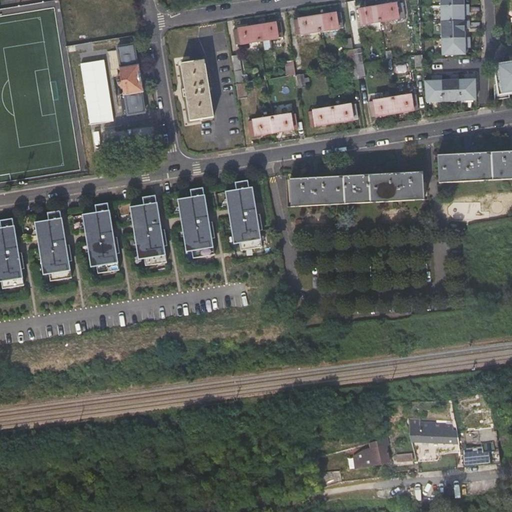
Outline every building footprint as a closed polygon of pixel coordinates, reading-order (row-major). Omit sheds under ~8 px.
[(399,1),(352,9),(355,24),(402,16),(399,1)] [(468,11),(467,3),(462,3),(444,4),(444,20),(463,20),(463,14),(463,11),(468,11)] [(339,11),(292,19),(294,34),(342,26),(339,11)] [(468,28),(468,20),(463,20),(444,20),(445,37),(463,36),(463,28),(468,28)] [(279,21),(232,29),(234,44),(282,36),(279,21)] [(469,44),(468,36),(463,36),(445,37),(446,54),(464,53),(464,47),(464,44),(469,44)] [(126,100),(123,100),(121,101),(124,116),(128,116),(128,117),(145,114),(141,93),(144,93),(139,67),(137,67),(133,45),(117,48),(117,51),(107,53),(110,71),(120,70),(121,76),(119,80),(119,81),(117,82),(117,85),(120,84),(120,87),(123,88),(124,95),(125,95),(126,100)] [(360,49),(353,50),(355,63),(362,62),(360,49)] [(352,50),(344,51),(347,65),(354,63),(352,50)] [(236,52),(230,53),(232,68),(239,67),(236,52)] [(419,53),(411,54),(413,68),(421,67),(419,53)] [(185,89),(184,89),(183,89),(184,96),(186,96),(188,108),(192,107),(194,120),(213,117),(204,60),(184,64),(187,79),(183,79),(185,89)] [(292,60),(286,61),(288,74),(294,73),(292,60)] [(395,65),(397,72),(409,70),(407,62),(395,65)] [(511,62),(509,63),(509,62),(492,65),(497,95),(511,92),(511,62)] [(362,63),(355,64),(357,78),(364,77),(362,63)] [(355,64),(347,66),(349,79),(357,78),(355,64)] [(239,67),(232,68),(235,81),(241,80),(239,67)] [(302,73),(295,74),(297,87),(304,86),(302,73)] [(474,99),(473,77),(473,73),(465,73),(465,78),(462,79),(457,79),(457,100),(474,99)] [(440,79),(440,74),(432,75),(433,80),(430,80),(422,80),(424,101),(441,100),(440,79)] [(457,79),(456,74),(449,74),(449,79),(440,79),(441,100),(457,100),(457,79)] [(243,81),(235,82),(237,96),(245,95),(243,81)] [(414,93),(367,101),(369,116),(417,108),(414,93)] [(354,103),(307,111),(310,126),(357,118),(354,103)] [(294,113),(247,120),(250,135),(297,128),(294,113)] [(511,177),(511,150),(509,151),(472,153),(466,153),(438,154),(439,182),(511,177)] [(403,173),(396,173),(359,175),(353,175),(315,177),(308,177),(290,178),(291,205),(423,198),(422,172),(403,173)] [(254,203),(252,187),(248,187),(247,180),(234,182),(235,190),(224,191),(227,208),(254,203)] [(207,211),(204,195),(202,188),(189,190),(190,197),(177,199),(179,215),(207,211)] [(159,218),(156,202),(154,195),(141,197),(142,204),(129,207),(132,223),(159,218)] [(112,226),(109,210),(108,210),(107,203),(94,205),(95,212),(81,214),(84,231),(112,226)] [(243,212),(242,209),(232,212),(233,215),(232,216),(233,218),(232,218),(234,234),(237,234),(240,250),(261,247),(259,231),(262,230),(259,214),(256,215),(255,208),(243,212)] [(64,234),(61,218),(59,210),(46,213),(47,220),(34,222),(37,238),(64,234)] [(196,220),(195,216),(185,220),(186,223),(185,223),(185,226),(184,226),(187,242),(190,241),(192,258),(214,255),(211,238),(215,238),(212,222),(209,222),(207,216),(196,220)] [(12,218),(0,220),(0,244),(17,242),(14,225),(13,226),(12,218)] [(148,227),(147,224),(137,228),(138,231),(137,231),(137,234),(136,234),(139,250),(142,249),(145,266),(166,262),(164,246),(167,245),(164,229),(161,230),(160,223),(148,227)] [(100,235),(99,232),(89,235),(90,238),(89,239),(90,241),(89,241),(91,257),(94,257),(97,273),(119,270),(116,253),(119,253),(116,237),(113,237),(112,231),(100,235)] [(53,242),(52,239),(42,243),(43,246),(42,246),(42,249),(44,265),(47,264),(50,281),(71,278),(69,261),(72,261),(69,245),(66,245),(65,239),(53,242)] [(6,250),(4,247),(0,248),(0,276),(2,289),(23,285),(21,269),(24,269),(22,252),(18,253),(17,246),(6,250)] [(451,431),(450,419),(447,419),(447,422),(418,425),(418,423),(405,424),(407,434),(411,446),(451,441),(454,441),(453,430),(451,431)] [(478,431),(466,432),(467,445),(479,444),(478,431)] [(385,446),(362,451),(356,454),(357,456),(349,458),(351,471),(389,464),(385,446)] [(463,465),(492,461),(497,461),(495,448),(491,449),(462,453),(463,465)] [(397,462),(410,460),(412,460),(411,453),(396,455),(397,462)] [(417,459),(420,473),(453,468),(452,453),(417,459)] [(321,481),(327,480),(333,479),(331,469),(320,471),(321,481)]
